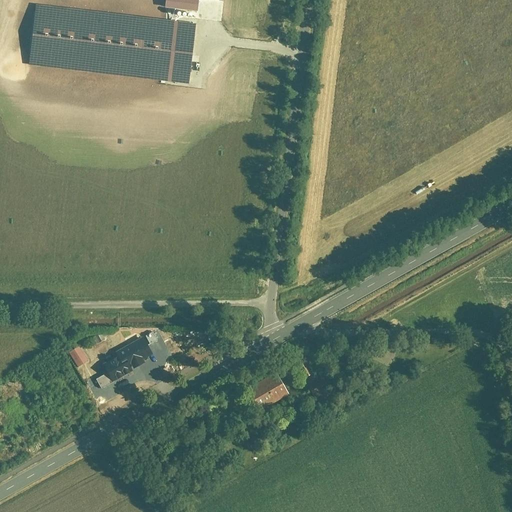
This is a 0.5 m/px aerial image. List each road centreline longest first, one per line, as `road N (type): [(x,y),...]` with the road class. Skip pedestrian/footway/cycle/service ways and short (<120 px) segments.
road 1 (secondary): [(0,495),(273,342)]
road 2 (unclassified): [(270,306),(307,0)]
road 3 (secondary): [(273,342),(511,209)]
road 4 (unclassified): [(0,306),(270,306)]
